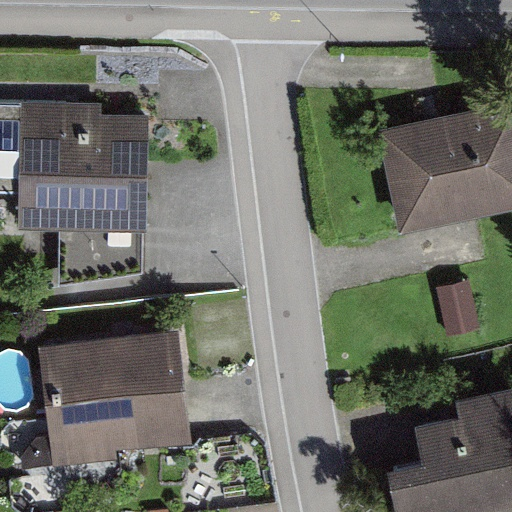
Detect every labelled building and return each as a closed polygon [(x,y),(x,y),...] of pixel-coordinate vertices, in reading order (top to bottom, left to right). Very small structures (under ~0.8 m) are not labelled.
[(511,93),(378,124),(401,226),(511,200),(511,93)] [(0,183),(21,184),(21,220),(148,222),(149,109),(103,108),(103,99),(23,98),(23,100),(0,99),(0,183)] [(466,328),(511,327),(511,275),(466,275),(466,328)] [(180,324),(40,340),(55,464),(119,456),(117,445),(194,436),(180,324)] [(423,456),(398,460),(406,511),(511,511),(511,390),(460,399),(463,419),(418,426),(423,456)]
